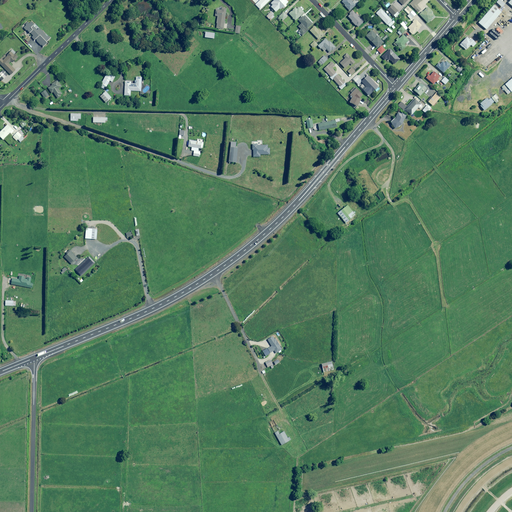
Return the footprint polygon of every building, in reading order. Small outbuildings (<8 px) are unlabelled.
[(269,0),(259,0),(255,4),(260,9),(269,0)] [(275,0),(271,3),(273,5),(271,7),(276,12),(279,8),(281,9),(288,2),(286,0),(275,0)] [(355,5),(350,0),(343,0),(342,2),(345,5),(344,5),(349,11),(355,5)] [(421,0),(413,0),(409,4),(418,13),(421,9),(417,5),(421,0)] [(503,10),(494,3),(478,22),(486,29),(503,10)] [(398,11),(392,4),(387,9),(393,16),(398,11)] [(416,14),(408,6),(405,8),(410,13),(409,14),(412,18),(416,14)] [(299,7),(297,9),(295,7),(289,13),(295,20),(304,12),(299,7)] [(432,12),(427,7),(419,15),(427,23),(434,16),(431,13),(432,12)] [(226,8),(221,8),(221,10),(216,9),(215,16),(217,16),(216,23),(217,23),(216,28),(223,29),(226,8)] [(394,23),(381,9),(376,13),(390,27),(394,23)] [(360,18),(353,10),(349,13),(350,14),(348,16),(352,21),(351,21),(357,27),(364,21),(361,17),(360,18)] [(288,16),(284,12),(279,16),(283,20),(288,16)] [(313,24),(305,15),(302,18),(301,17),(298,20),(301,23),(298,26),(301,29),(298,31),(302,36),(309,30),(309,28),(313,24)] [(422,25),(415,19),(413,21),(413,22),(408,28),(410,30),(409,31),(412,35),(416,31),(417,32),(420,28),(419,28),(422,25)] [(37,30),(30,22),(29,23),(28,22),(26,24),(26,25),(23,28),(26,31),(27,30),(29,33),(30,33),(33,36),(31,37),(34,40),(35,40),(42,47),(47,43),(46,42),(50,38),(46,33),(45,34),(39,28),(37,30)] [(319,30),(314,26),(310,30),(318,39),(324,34),(319,30)] [(383,42),(372,30),(366,36),(377,48),(383,42)] [(408,41),(403,35),(399,39),(398,37),(396,40),(397,41),(393,44),(395,46),(396,45),(402,50),(407,45),(406,43),(408,41)] [(470,40),(467,37),(460,44),(466,50),(471,45),(473,47),(476,43),(471,38),(470,40)] [(329,42),(326,38),(318,46),(320,49),(322,49),(324,51),(326,49),(330,53),(335,47),(330,41),(329,42)] [(385,50),(381,46),(377,50),(381,54),(385,50)] [(400,59),(390,49),(381,57),(385,60),(387,58),(388,60),(389,59),(394,64),(400,59)] [(14,55),(10,51),(7,55),(7,56),(3,60),(1,58),(0,59),(0,64),(10,75),(15,70),(9,63),(11,61),(12,62),(18,57),(15,54),(14,55)] [(355,62),(347,53),(343,57),(345,58),(340,63),(345,68),(350,63),(352,65),(355,62)] [(327,60),(323,56),(317,62),(321,66),(327,60)] [(446,61),(444,63),(442,61),(440,64),(438,63),(436,66),(443,73),(450,65),(446,61)] [(335,65),(331,62),(324,69),(331,77),(336,72),(332,68),(335,65)] [(440,77),(434,71),(430,76),(428,75),(426,78),(434,84),(436,81),(438,83),(439,81),(437,80),(440,77)] [(345,82),(338,74),(333,79),(340,87),(345,82)] [(111,78),(106,75),(101,84),(106,87),(110,81),(112,82),(115,77),(112,75),(111,78)] [(361,81),(356,76),(353,79),(358,85),(362,82),(363,83),(360,86),(368,96),(378,86),(368,75),(361,81)] [(511,75),(501,86),(507,93),(511,88),(511,75)] [(142,77),(136,77),(136,80),(135,80),(135,84),(131,83),(131,81),(125,81),(124,95),(130,96),(131,91),(141,91),(142,77)] [(62,87),(57,80),(51,84),(52,85),(48,88),(52,93),(53,92),(57,98),(62,94),(59,89),(62,87)] [(426,88),(420,83),(413,90),(420,96),(426,88)] [(358,99),(363,95),(357,88),(350,95),(352,96),(349,102),(357,107),(361,100),(358,99)] [(112,98),(106,91),(100,96),(106,103),(112,98)] [(441,96),(436,92),(428,102),(433,106),(441,96)] [(488,100),(486,98),(480,103),(481,105),(480,106),(484,111),(494,102),(490,98),(488,100)] [(421,104),(415,99),(405,110),(411,115),(421,104)] [(422,110),(426,114),(429,111),(430,112),(433,109),(427,105),(422,110)] [(401,114),(398,112),(396,117),(390,122),(395,128),(402,124),(406,115),(402,113),(401,114)] [(340,121),(339,119),(335,119),(335,120),(318,124),(319,130),(337,127),(336,122),(340,121)] [(14,131),(7,125),(5,127),(4,126),(2,128),(2,129),(0,131),(0,136),(3,139),(10,132),(11,134),(14,131)] [(24,138),(18,132),(13,137),(16,141),(18,139),(20,142),(24,138)] [(203,142),(189,140),(188,147),(202,149),(203,142)] [(258,145),(258,144),(252,144),(252,150),(253,150),(253,157),(260,157),(260,154),(270,154),(270,148),(267,148),(267,145),(258,145)] [(237,148),(230,147),(229,162),(236,162),(237,148)] [(355,215),(347,205),(337,213),(345,223),(355,215)] [(77,258),(70,251),(64,257),(71,264),(77,258)] [(91,266),(85,260),(79,266),(80,267),(76,270),(81,276),(91,266)] [(24,277),(19,276),(18,279),(12,278),(11,284),(32,288),(33,284),(30,283),(31,278),(27,277),(26,279),(24,279),(24,277)] [(13,301),(13,297),(11,297),(11,301),(5,301),(5,306),(16,306),(16,301),(13,301)] [(282,350),(274,336),(267,339),(271,346),(267,348),(270,353),(274,350),(276,353),(282,350)] [(333,370),(331,362),(321,364),(323,372),(333,370)] [(280,434),(278,431),(274,433),(281,445),(289,441),(284,431),(280,434)]
